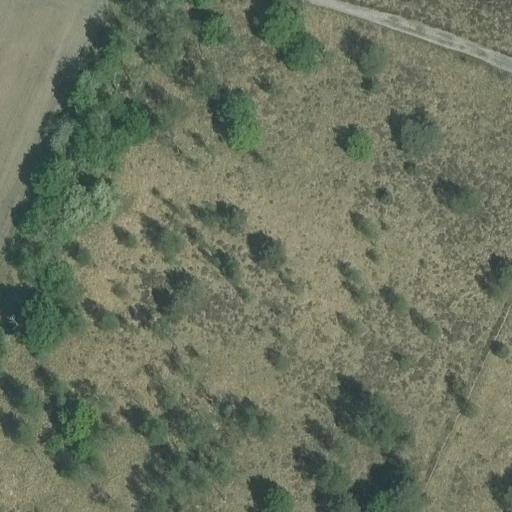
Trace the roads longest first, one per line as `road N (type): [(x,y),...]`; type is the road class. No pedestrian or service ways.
road 1 (track): [(511,307),(420,511)]
road 2 (track): [(511,63),(329,0)]
